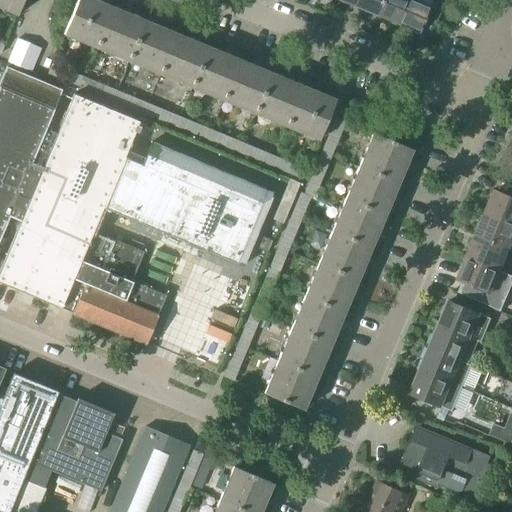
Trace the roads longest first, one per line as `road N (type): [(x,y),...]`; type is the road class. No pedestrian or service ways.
road 1 (residential): [(334,464),(465,146),(468,102)]
road 2 (residential): [(334,464),(0,334)]
road 3 (residential): [(468,102),(233,0)]
